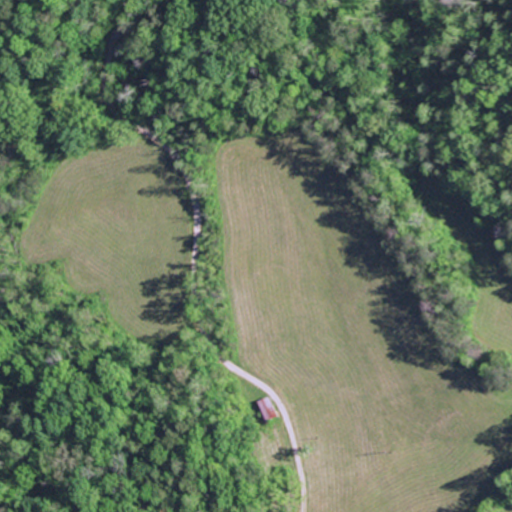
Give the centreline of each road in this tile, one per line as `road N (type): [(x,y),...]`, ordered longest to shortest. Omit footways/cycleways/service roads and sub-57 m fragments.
road 1 (residential): [(299,511),(298,475),(277,405),(224,362),(203,328),(192,208),(178,167),(102,98),(119,0)]
road 2 (track): [(511,160),(496,141),(410,103),(131,124)]
